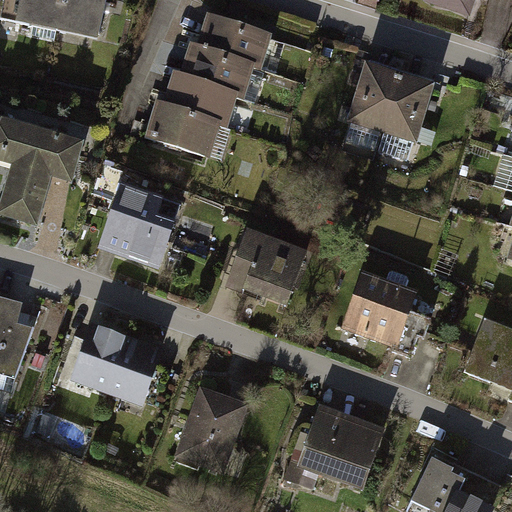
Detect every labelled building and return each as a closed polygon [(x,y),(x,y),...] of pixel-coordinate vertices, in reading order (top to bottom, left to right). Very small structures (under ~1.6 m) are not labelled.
[(111,0),(6,0),(2,22),(35,29),(33,38),(56,42),(58,33),(102,43),(111,0)] [(476,0),(430,0),(471,14),(476,0)] [(274,41),(206,21),(197,52),(190,50),(180,82),(173,80),(164,111),(156,109),(145,144),(212,165),(221,134),(229,136),(238,106),(245,108),(255,75),(263,78),(274,41)] [(437,92),(367,70),(348,129),(418,151),(437,92)] [(87,146),(0,119),(0,163),(13,167),(0,210),(0,216),(40,229),(54,180),(75,186),(87,146)] [(183,210),(121,187),(98,250),(160,272),(183,210)] [(308,257),(248,233),(226,290),(287,312),(308,257)] [(421,298),(363,277),(342,332),(396,352),(395,355),(411,361),(418,341),(424,343),(431,326),(413,319),(421,298)] [(0,374),(19,380),(37,332),(20,329),(26,308),(0,300),(0,374)] [(511,335),(487,325),(467,375),(511,393),(511,396),(509,404),(511,405),(511,335)] [(168,356),(95,329),(73,387),(146,414),(168,356)] [(47,359),(38,355),(33,367),(42,371),(47,359)] [(252,410),(203,391),(176,460),(226,479),(252,410)] [(388,435),(321,411),(301,466),(293,464),(285,485),(314,495),(319,481),(365,498),(388,435)] [(450,466),(431,457),(404,511),(491,511),(494,506),(456,488),(462,477),(448,470),(450,466)]
